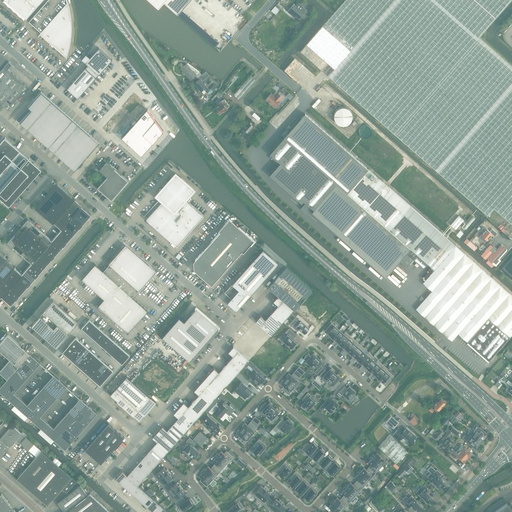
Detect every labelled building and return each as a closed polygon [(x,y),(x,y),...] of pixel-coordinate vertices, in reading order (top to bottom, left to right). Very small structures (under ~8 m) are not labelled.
[(5,0),(27,19),(27,18),(42,0),(5,0)] [(67,55),(69,48),(71,41),(72,33),(72,26),(71,21),(71,16),(67,1),(67,0),(47,0),(29,21),(41,32),(39,34),(40,34),(66,57),(67,58),(67,55)] [(151,0),(152,0),(156,4),(157,5),(159,6),(160,6),(161,5),(163,4),(163,3),(163,1),(178,14),(189,0),(151,0)] [(345,0),(306,44),(334,69),(328,76),(487,215),(494,208),(511,224),(511,65),(479,36),(495,18),(474,0),(345,0)] [(474,0),(495,18),(510,0),(474,0)] [(294,4),(287,12),(293,16),(294,15),(299,19),(307,10),(304,7),(299,3),(296,6),(294,4)] [(275,6),(271,11),(276,15),(280,10),(275,6)] [(182,9),(178,14),(201,33),(203,31),(205,33),(203,36),(216,46),(220,42),(182,9)] [(67,89),(78,98),(112,59),(98,47),(93,53),(90,50),(87,54),(86,54),(81,59),(88,65),(67,89)] [(0,71),(9,61),(0,53),(0,71)] [(12,64),(9,61),(0,71),(0,83),(11,72),(8,69),(12,64)] [(186,64),(181,69),(190,80),(196,76),(196,75),(199,72),(187,63),(186,64)] [(16,76),(11,72),(0,83),(6,88),(16,76)] [(22,81),(16,76),(6,88),(11,93),(16,88),(22,81)] [(255,80),(250,76),(233,95),(239,99),(255,80)] [(203,94),(206,92),(209,90),(204,83),(203,84),(199,79),(194,83),(198,88),(197,89),(200,91),(200,90),(203,94)] [(22,82),(22,81),(16,88),(22,94),(27,88),(21,82),(22,82)] [(0,104),(1,105),(7,99),(11,93),(6,88),(0,94),(0,104)] [(17,99),(22,94),(16,88),(11,93),(17,99)] [(31,109),(20,122),(48,147),(60,157),(59,157),(60,158),(60,157),(63,160),(63,161),(64,161),(65,162),(69,165),(68,165),(69,165),(70,166),(70,167),(70,166),(74,169),(74,170),(75,170),(99,142),(73,119),(41,91),(28,106),(31,109)] [(13,104),(17,99),(11,93),(7,99),(13,104)] [(275,97),(271,94),(266,100),(274,107),(280,101),(279,101),(282,97),(278,93),(275,97)] [(7,110),(13,104),(7,99),(1,105),(1,106),(1,105),(7,110)] [(230,106),(224,99),(218,104),(219,105),(215,109),(217,111),(216,112),(218,114),(219,114),(223,111),(223,112),(227,109),(227,108),(230,106)] [(318,99),(312,106),(314,108),(321,101),(318,99)] [(333,111),(338,126),(354,120),(349,105),(333,111)] [(147,109),(121,137),(141,155),(163,131),(147,109)] [(305,113),(270,153),(280,163),(270,175),(301,202),(303,200),(305,202),(300,208),(306,213),(311,208),(314,209),(312,212),(385,276),(400,260),(407,266),(413,259),(423,268),(428,264),(434,269),(423,283),(429,288),(432,291),(421,302),(415,309),(433,324),(452,340),(458,334),(489,361),(510,337),(511,334),(511,295),(483,270),(455,245),(450,241),(368,169),(305,113)] [(245,139),(255,129),(248,123),(243,128),(245,130),(240,135),(245,139)] [(5,137),(0,142),(0,172),(19,151),(9,142),(10,142),(5,137)] [(29,159),(0,191),(0,197),(4,201),(5,201),(9,205),(14,199),(14,198),(15,197),(16,198),(20,192),(20,191),(21,190),(22,191),(27,185),(26,184),(27,183),(28,184),(33,178),(33,177),(34,176),(35,177),(39,172),(38,170),(40,169),(36,166),(35,167),(34,165),(34,164),(29,159)] [(96,167),(96,168),(103,173),(101,175),(105,179),(97,188),(111,200),(128,181),(106,162),(104,164),(102,161),(99,164),(96,167)] [(156,195),(163,201),(146,220),(176,246),(203,216),(184,199),(193,189),(176,174),(163,189),(160,188),(159,191),(160,192),(156,195)] [(19,227),(14,232),(15,234),(8,242),(14,247),(13,247),(31,263),(22,274),(14,267),(15,266),(14,266),(0,253),(0,295),(2,297),(1,297),(11,305),(91,215),(82,206),(81,207),(73,200),(74,199),(74,198),(73,198),(57,184),(36,208),(53,223),(54,224),(54,223),(61,229),(52,240),(43,233),(28,219),(20,228),(19,227)] [(456,229),(463,220),(458,216),(451,225),(456,229)] [(194,270),(211,285),(251,240),(229,221),(193,261),(194,270)] [(481,235),(479,237),(482,240),(484,242),(486,240),(487,240),(492,234),(495,236),(497,233),(492,229),(490,231),(486,229),(485,227),(484,227),(482,229),(482,230),(484,232),(481,235)] [(482,254),(481,255),(485,260),(486,259),(488,260),(486,262),(489,266),(492,267),(494,265),(496,267),(501,261),(500,261),(499,259),(507,250),(501,245),(497,249),(494,253),(491,251),(489,250),(493,246),(490,244),(487,248),(483,253),(482,254)] [(95,264),(81,279),(104,299),(97,307),(127,333),(148,311),(132,297),(138,290),(139,290),(151,277),(156,271),(144,261),(141,265),(122,248),(114,257),(109,263),(109,264),(107,267),(103,271),(95,264)] [(262,249),(224,292),(231,298),(227,302),(236,310),(278,263),(262,249)] [(511,255),(500,270),(511,279),(511,255)] [(312,289),(286,267),(268,286),(278,295),(294,309),(312,289)] [(271,312),(282,322),(294,309),(278,295),(273,301),(278,305),(271,312)] [(47,328),(42,334),(52,343),(57,347),(58,345),(77,323),(78,322),(53,300),(43,311),(57,323),(50,331),(49,330),(51,328),(49,327),(48,329),(47,328)] [(307,312),(311,315),(320,306),(316,302),(307,312)] [(311,315),(315,319),(324,309),(320,306),(311,315)] [(179,316),(162,336),(190,360),(219,327),(196,307),(184,321),(179,316)] [(328,312),(324,309),(315,319),(319,322),(326,314),(328,312)] [(33,323),(31,324),(42,334),(47,328),(48,329),(49,327),(51,328),(49,330),(50,331),(57,323),(43,311),(33,323)] [(296,311),(294,314),(301,320),(303,317),(296,311)] [(271,335),(282,322),(271,312),(265,319),(260,315),(255,321),(271,335)] [(326,314),(319,322),(323,326),(330,318),(326,314)] [(81,328),(86,332),(93,323),(89,319),(81,328)] [(300,320),(293,327),(297,331),(299,329),(304,333),(309,328),(300,320)] [(86,332),(90,336),(98,327),(93,323),(86,332)] [(331,323),(325,330),(328,333),(327,334),(332,339),(339,330),(331,323)] [(90,336),(95,340),(103,331),(98,327),(90,336)] [(295,344),(296,343),(292,339),(296,335),(289,328),(286,332),(288,334),(282,340),(287,344),(287,345),(289,346),(291,348),(292,347),(293,347),(296,344),(295,344)] [(334,341),(331,344),(333,345),(345,332),(341,328),(339,330),(332,339),(334,341)] [(95,340),(99,344),(107,335),(103,331),(95,340)] [(345,332),(333,345),(335,347),(339,343),(341,345),(350,336),(345,332)] [(99,344),(104,348),(112,339),(107,335),(99,344)] [(9,336),(0,346),(0,350),(10,359),(18,367),(30,353),(21,346),(20,346),(9,336)] [(344,348),(341,352),(342,354),(355,340),(350,336),(341,345),(344,348)] [(76,337),(63,351),(65,352),(67,356),(68,356),(69,356),(72,361),(73,360),(74,360),(77,365),(78,364),(78,365),(81,369),(82,368),(83,369),(86,373),(87,372),(88,373),(90,377),(91,376),(92,377),(95,381),(96,380),(97,381),(100,385),(106,378),(113,370),(76,337)] [(104,348),(108,352),(116,344),(112,339),(104,348)] [(355,340),(342,354),(344,355),(348,351),(351,353),(359,344),(355,340)] [(108,352),(113,356),(121,348),(116,344),(108,352)] [(354,356),(350,360),(352,362),(364,348),(359,344),(351,353),(354,356)] [(228,361),(239,371),(249,360),(233,346),(228,352),(233,356),(228,361)] [(113,356),(117,360),(125,352),(121,348),(113,356)] [(364,348),(352,362),(353,363),(357,359),(360,362),(368,352),(367,353),(363,349),(364,348)] [(130,356),(125,352),(117,360),(122,364),(130,356)] [(363,364),(359,368),(361,370),(373,356),(368,352),(360,362),(363,364)] [(7,379),(0,387),(0,391),(12,402),(15,405),(12,408),(25,420),(28,416),(41,428),(38,432),(51,444),(54,440),(59,444),(65,449),(69,444),(97,413),(80,398),(53,428),(40,416),(67,386),(54,375),(27,404),(14,393),(40,363),(30,353),(18,367),(7,379)] [(309,367),(318,358),(316,357),(317,355),(314,353),(311,355),(308,353),(303,359),(311,365),(309,367)] [(373,356),(361,370),(363,371),(366,367),(369,370),(378,360),(377,361),(372,357),(373,356)] [(318,358),(309,367),(317,374),(322,368),(319,366),(323,361),(320,358),(319,359),(318,358)] [(10,359),(0,370),(0,372),(7,379),(18,367),(10,359)] [(372,372),(368,377),(370,378),(383,364),(378,360),(369,370),(372,372)] [(209,373),(224,387),(239,371),(228,361),(219,372),(214,368),(209,373)] [(383,364),(370,378),(372,380),(375,377),(377,379),(387,368),(383,364)] [(255,370),(250,376),(258,384),(260,381),(261,382),(264,379),(259,374),(261,371),(256,366),(253,369),(255,370)] [(296,370),(302,375),(304,372),(299,367),(296,370)] [(319,376),(326,383),(335,373),(333,372),(334,371),(331,368),(327,372),(325,369),(319,376)] [(387,368),(377,379),(382,383),(383,382),(386,385),(394,376),(386,369),(387,368)] [(299,378),(302,375),(296,370),(293,373),(299,378)] [(204,379),(219,393),(224,387),(209,373),(204,379)] [(289,373),(286,376),(287,377),(286,379),(293,385),(295,387),(299,382),(297,380),(293,377),(291,375),(289,373)] [(335,373),(326,383),(334,389),(340,383),(337,380),(340,376),(337,373),(336,374),(335,373)] [(126,376),(110,394),(117,401),(133,416),(134,415),(139,420),(144,415),(156,402),(126,376)] [(199,385),(214,399),(219,393),(204,379),(199,385)] [(283,379),(280,382),(285,387),(282,389),(288,395),(295,387),(293,385),(286,379),(285,381),(283,379)] [(320,390),(322,387),(314,380),(311,382),(320,390)] [(245,398),(251,391),(241,383),(235,390),(245,398)] [(214,399),(199,385),(194,390),(198,394),(193,401),(204,410),(214,399)] [(345,396),(344,398),(350,403),(356,396),(353,394),(355,392),(349,386),(347,389),(344,386),(337,394),(340,397),(343,394),(345,396)] [(304,409),(305,408),(307,410),(316,400),(308,392),(303,398),(306,401),(301,406),(304,409)] [(322,410),(325,407),(331,412),(338,404),(336,402),(337,401),(334,397),(329,403),(326,400),(319,408),(322,410)] [(441,397),(433,404),(439,410),(446,403),(441,397)] [(178,408),(194,422),(204,410),(193,401),(188,406),(183,402),(178,408)] [(252,412),(251,413),(253,415),(258,410),(265,417),(267,415),(271,410),(273,407),(272,406),(273,405),(270,402),(267,405),(264,402),(260,407),(258,406),(256,408),(252,412)] [(343,402),(340,405),(347,411),(350,408),(343,402)] [(225,412),(229,416),(231,418),(236,412),(234,410),(230,406),(227,409),(222,404),(214,413),(220,418),(220,417),(221,418),(223,416),(223,415),(225,412)] [(271,410),(267,415),(271,419),(270,421),(273,424),(278,418),(275,415),(276,414),(279,411),(276,408),(275,409),(273,407),(271,410)] [(173,423),(184,433),(194,422),(178,408),(173,413),(178,418),(173,423)] [(452,412),(452,413),(458,418),(457,418),(460,420),(462,417),(460,415),(461,413),(458,411),(455,414),(452,412)] [(456,420),(457,418),(458,418),(452,413),(451,413),(448,417),(456,424),(458,421),(456,420)] [(415,414),(410,420),(415,425),(420,418),(415,414)] [(386,422),(394,429),(398,423),(391,416),(386,422)] [(210,417),(206,421),(210,425),(208,427),(216,435),(218,432),(218,433),(220,431),(219,431),(221,429),(218,425),(210,417)] [(252,419),(258,425),(261,422),(255,417),(252,419)] [(287,419),(285,421),(282,418),(272,429),(276,432),(280,428),(285,432),(293,424),(292,424),(293,423),(290,421),(289,421),(287,419)] [(256,428),(258,425),(252,419),(250,422),(256,428)] [(101,464),(118,444),(124,437),(108,423),(84,449),(101,464)] [(173,446),(174,444),(184,433),(173,423),(167,430),(162,426),(157,432),(173,446)] [(245,423),(242,426),(243,427),(242,429),(251,437),(255,432),(245,423)] [(475,424),(471,429),(477,433),(477,434),(479,436),(481,436),(483,438),(484,437),(485,437),(487,435),(486,434),(487,434),(478,427),(475,424)] [(433,435),(435,437),(434,438),(436,439),(437,439),(444,432),(439,428),(437,430),(434,427),(429,432),(433,435)] [(452,427),(450,430),(452,432),(456,436),(459,433),(452,427)] [(239,429),(236,432),(241,436),(238,439),(244,444),(251,437),(242,429),(240,430),(239,429)] [(410,444),(416,437),(412,434),(411,434),(405,429),(402,433),(398,429),(392,435),(399,440),(402,437),(410,444)] [(449,429),(441,439),(444,441),(448,437),(452,432),(450,430),(449,429)] [(468,434),(470,435),(473,438),(475,440),(476,440),(479,443),(481,441),(482,441),(483,440),(483,439),(483,438),(481,436),(479,436),(477,434),(477,433),(471,429),(474,431),(473,434),(470,432),(468,434)] [(200,445),(206,437),(207,438),(207,437),(200,431),(192,439),(200,446),(200,445)] [(157,441),(154,444),(152,447),(163,457),(173,446),(157,432),(152,437),(157,441)] [(389,435),(379,447),(397,463),(407,451),(389,435)] [(479,445),(479,444),(479,443),(476,440),(475,440),(473,438),(470,435),(468,437),(466,435),(464,438),(471,444),(475,447),(476,446),(478,446),(479,445)] [(444,441),(442,444),(443,444),(444,445),(444,446),(445,448),(446,447),(447,448),(450,444),(453,441),(455,439),(452,437),(450,439),(448,437),(444,441)] [(183,449),(180,452),(188,459),(191,455),(194,458),(196,455),(197,456),(199,453),(198,453),(199,452),(193,446),(196,443),(189,438),(186,441),(187,442),(182,448),(183,449)] [(254,444),(257,447),(253,451),(254,452),(253,453),(256,455),(257,455),(258,455),(267,446),(259,439),(254,444)] [(309,456),(314,450),(317,446),(317,445),(314,442),(314,443),(313,442),(309,446),(306,444),(301,449),(309,456)] [(461,446),(458,450),(467,458),(469,456),(470,456),(471,455),(471,454),(471,453),(464,447),(462,446),(461,446)] [(152,447),(147,453),(158,463),(163,457),(152,447)] [(316,463),(321,457),(325,453),(324,452),(325,451),(322,449),(321,449),(320,449),(317,453),(314,450),(309,456),(316,463)] [(456,449),(454,450),(456,452),(458,453),(455,456),(463,463),(463,462),(464,463),(465,461),(465,460),(467,458),(458,450),(456,449)] [(41,451),(17,479),(47,505),(61,489),(66,493),(76,481),(59,466),(53,461),(46,455),(41,451)] [(218,452),(216,455),(226,464),(233,457),(227,451),(225,454),(221,451),(219,453),(218,452)] [(374,454),(371,456),(382,466),(389,458),(383,453),(381,456),(377,452),(375,455),(374,454)] [(147,453),(142,458),(153,468),(158,463),(147,453)] [(166,454),(164,457),(173,465),(175,462),(172,459),(173,458),(170,455),(169,456),(166,454)] [(215,458),(213,460),(216,464),(214,466),(220,472),(226,464),(216,455),(214,457),(215,458)] [(316,463),(324,469),(329,464),(332,460),(332,459),(332,458),(329,455),(328,456),(328,455),(324,459),(321,457),(316,463)] [(370,459),(368,462),(372,465),(370,468),(376,473),(382,466),(371,456),(369,458),(370,459)] [(55,457),(53,461),(59,466),(62,463),(55,457)] [(412,457),(408,462),(412,466),(416,461),(412,457)] [(142,458),(136,464),(148,474),(153,468),(142,458)] [(239,459),(237,461),(239,463),(238,464),(243,468),(245,465),(241,461),(239,459)] [(279,475),(282,478),(283,477),(284,478),(292,468),(285,461),(280,467),(282,470),(279,474),(280,474),(279,475)] [(329,464),(324,469),(331,476),(340,466),(339,466),(340,465),(337,462),(336,463),(335,462),(332,466),(329,464)] [(408,473),(413,468),(408,463),(397,474),(400,477),(406,471),(408,473)] [(136,464),(131,470),(142,480),(148,474),(136,464)] [(205,467),(202,470),(213,479),(220,472),(214,466),(211,469),(208,466),(206,468),(205,467)] [(431,466),(427,469),(431,472),(427,476),(429,478),(429,479),(432,482),(431,482),(435,486),(436,485),(438,487),(437,488),(438,489),(443,483),(442,482),(443,482),(439,479),(440,478),(439,477),(442,474),(437,469),(436,470),(431,466)] [(157,467),(151,472),(153,474),(157,480),(169,471),(167,469),(166,470),(164,467),(161,469),(160,470),(157,467)] [(360,469),(358,471),(369,481),(376,473),(370,468),(367,470),(364,467),(361,470),(360,469)] [(131,470),(126,475),(131,480),(136,484),(137,485),(142,480),(131,470)] [(201,473),(199,475),(203,479),(201,481),(207,487),(213,479),(202,470),(200,472),(201,473)] [(122,471),(115,479),(120,483),(126,475),(122,471)] [(169,471),(157,480),(164,488),(170,483),(168,480),(169,479),(172,477),(170,475),(171,474),(169,471)] [(294,487),(298,483),(303,478),(295,471),(290,477),(293,479),(290,483),(290,484),(290,485),(293,487),(294,487)] [(359,480),(356,483),(362,488),(369,481),(358,471),(356,473),(357,474),(355,477),(359,480)] [(381,473),(379,475),(386,482),(389,478),(386,475),(385,476),(381,473)] [(126,475),(120,483),(124,487),(131,480),(126,475)] [(302,494),(305,490),(310,484),(303,478),(298,483),(301,486),(297,490),(298,491),(297,491),(300,494),(301,493),(302,494)] [(131,480),(124,487),(129,491),(136,484),(131,480)] [(396,487),(391,480),(390,480),(386,485),(391,492),(396,487)] [(347,484),(345,486),(356,495),(362,488),(356,483),(354,485),(350,482),(348,485),(347,484)] [(170,483),(164,488),(170,496),(181,487),(179,484),(178,485),(176,483),(173,485),(172,486),(170,483)] [(136,484),(129,491),(134,495),(140,488),(137,485),(136,484)] [(310,484),(305,490),(308,492),(304,496),(305,497),(305,498),(308,501),(308,500),(309,501),(318,491),(310,484)] [(57,503),(64,511),(65,511),(87,495),(80,485),(57,503)] [(250,492),(257,499),(267,488),(264,486),(263,487),(261,485),(258,489),(255,486),(250,492)] [(424,501),(426,503),(427,502),(427,503),(428,502),(428,503),(430,501),(430,500),(432,498),(427,493),(429,490),(426,487),(423,485),(416,492),(425,500),(424,501)] [(346,495),(343,498),(349,503),(356,495),(345,486),(343,488),(344,489),(342,492),(346,495)] [(181,487),(170,496),(176,504),(183,499),(180,496),(181,495),(184,493),(182,490),(183,489),(181,487)] [(140,488),(134,495),(138,499),(145,492),(140,488)] [(257,499),(265,506),(270,500),(267,497),(270,494),(268,491),(269,490),(267,488),(257,499)] [(145,492),(138,499),(143,503),(149,496),(145,492)] [(0,494),(0,511),(15,511),(1,494),(0,494)] [(87,495),(65,511),(109,511),(89,494),(87,495)] [(149,496),(143,503),(147,507),(154,500),(149,496)] [(420,510),(422,508),(421,508),(422,507),(421,506),(422,506),(420,504),(419,504),(412,496),(408,498),(406,496),(402,500),(406,505),(409,508),(412,506),(417,511),(419,510),(420,510)] [(334,498),(332,501),(342,510),(349,503),(343,498),(341,500),(337,497),(335,499),(334,498)] [(373,498),(370,502),(377,510),(382,506),(374,497),(373,498)] [(183,499),(176,504),(179,507),(182,511),(184,510),(193,503),(192,502),(193,502),(190,498),(190,499),(189,498),(186,501),(185,501),(183,499)] [(265,506),(271,511),(272,511),(282,501),(279,499),(278,500),(276,498),(273,502),(270,500),(265,506)] [(511,511),(511,498),(509,501),(510,501),(507,503),(507,502),(506,502),(492,511),(511,511)] [(154,500),(147,507),(152,511),(158,504),(154,500)] [(233,505),(230,508),(227,510),(228,511),(234,511),(236,511),(235,511),(241,511),(245,509),(239,501),(234,505),(233,505)] [(272,511),(283,511),(282,511),(285,507),(283,505),(284,504),(282,501),(272,511)] [(332,510),(330,511),(340,511),(342,510),(332,501),(330,503),(331,504),(329,507),(332,510)]
